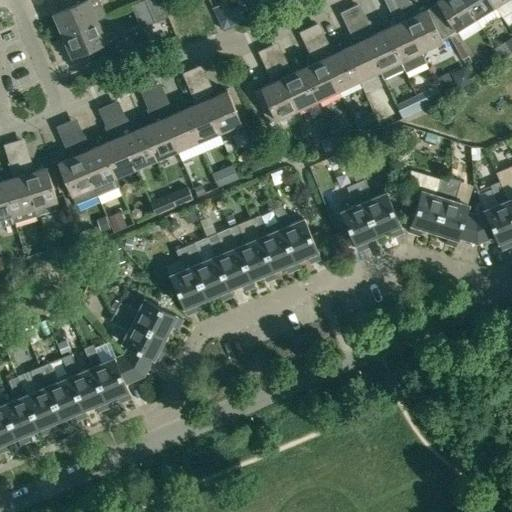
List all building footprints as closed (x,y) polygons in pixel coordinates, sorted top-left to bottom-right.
[(105,15),(98,0),(77,0),(78,2),(53,13),(62,34),(97,19),(105,15)] [(160,0),(144,0),(154,22),(167,16),(160,0)] [(247,0),(251,9),(270,0),(247,0)] [(455,30),(457,29),(474,18),(475,17),(464,0),(437,0),(438,2),(439,4),(433,6),(448,34),(455,30)] [(464,0),(475,17),(495,5),(491,0),(464,0)] [(409,1),(400,5),(421,50),(442,40),(441,38),(448,34),(433,6),(427,9),(415,14),(409,1)] [(421,50),(400,5),(390,10),(396,23),(386,28),(400,60),(405,69),(406,71),(425,62),(420,51),(421,50)] [(222,29),(244,19),(238,8),(228,13),(217,18),(222,29)] [(71,56),(90,48),(95,60),(127,46),(122,35),(106,41),(97,19),(62,34),(71,56)] [(363,33),(365,38),(380,70),(384,79),(405,69),(400,60),(386,28),(375,33),(368,20),(358,25),(363,33)] [(353,38),(363,33),(358,25),(349,29),(353,38)] [(380,70),(365,38),(344,48),(359,80),(380,70)] [(317,44),(321,53),(330,48),(326,40),(317,44)] [(311,57),(321,53),(317,44),(307,49),(311,57)] [(344,48),(323,58),(338,90),(359,80),(344,48)] [(302,68),(317,99),(338,90),(323,58),(302,68)] [(275,63),(279,72),(289,68),(285,59),(275,63)] [(279,72),(275,63),(265,68),(270,77),(279,72)] [(302,68),(281,77),(296,109),(317,99),(302,68)] [(286,114),(296,109),(281,77),(260,87),(275,119),(286,114)] [(209,82),(200,86),(219,132),(241,122),(227,90),(210,97),(208,93),(213,91),(209,82)] [(437,85),(416,95),(422,107),(443,97),(437,85)] [(190,90),(195,104),(184,108),(198,141),(219,132),(200,86),(190,90)] [(260,87),(252,91),(267,123),(275,119),(260,87)] [(167,99),(157,104),(177,150),(198,141),(184,108),(168,115),(166,111),(171,109),(167,99)] [(147,108),(153,122),(142,126),(156,159),(177,150),(157,104),(147,108)] [(125,117),(115,122),(134,168),(156,159),(142,126),(131,131),(125,117)] [(105,126),(111,140),(100,144),(113,177),(134,168),(115,122),(105,126)] [(332,131),(337,140),(342,138),(338,128),(332,131)] [(83,135),(73,140),(95,193),(117,184),(113,177),(100,144),(89,149),(83,135)] [(67,153),(69,157),(57,163),(74,202),(95,193),(73,140),(63,144),(67,153)] [(30,156),(20,159),(23,168),(33,165),(30,156)] [(22,168),(23,168),(20,159),(9,163),(12,172),(14,176),(3,180),(13,213),(35,207),(25,173),(24,173),(22,168)] [(232,166),(219,171),(225,184),(237,179),(232,166)] [(58,206),(57,200),(47,167),(25,173),(35,207),(36,213),(58,206)] [(434,231),(451,178),(441,174),(440,178),(426,174),(422,190),(409,231),(414,233),(414,231),(420,232),(421,227),(434,231)] [(477,243),(475,214),(466,211),(468,204),(454,200),(460,181),(451,178),(434,231),(447,236),(446,241),(450,242),(450,244),(454,246),(457,237),(477,243)] [(365,179),(356,182),(378,234),(390,229),(392,234),(397,232),(398,234),(402,232),(399,225),(400,224),(386,192),(372,197),(365,179)] [(0,224),(15,220),(13,213),(3,180),(0,180),(0,224)] [(475,214),(477,243),(495,236),(498,243),(498,242),(501,249),(506,247),(505,245),(510,243),(508,238),(511,236),(511,211),(507,200),(499,181),(490,185),(497,204),(484,209),(484,210),(475,214)] [(378,234),(356,182),(346,186),(354,205),(341,211),(358,251),(359,250),(363,249),(362,247),(367,244),(364,239),(378,234)] [(191,199),(189,194),(185,187),(171,193),(177,206),(191,199)] [(149,203),(152,210),(155,216),(177,206),(171,193),(149,203)] [(273,209),(281,227),(295,260),(307,255),(310,260),(315,258),(315,260),(320,258),(317,251),(304,218),(290,223),(282,205),(273,209)] [(108,215),(115,230),(126,224),(119,210),(108,215)] [(298,267),(295,260),(281,227),(268,233),(260,214),(251,218),(259,237),(272,270),(285,264),(287,269),(292,267),(293,269),(298,267)] [(229,227),(237,246),(251,279),(263,274),(265,278),(270,276),(271,279),(275,277),(272,270),(259,237),(246,242),(238,223),(229,227)] [(254,286),(251,279),(237,246),(223,251),(216,232),(206,236),(214,255),(228,288),(241,283),(243,288),(248,286),(249,288),(254,286)] [(194,242),(184,246),(206,297),(219,292),(221,297),(226,295),(227,297),(231,295),(228,288),(214,255),(202,261),(194,242)] [(206,297),(184,246),(175,249),(183,268),(170,274),(183,307),(184,307),(187,314),(191,312),(191,310),(195,308),(193,303),(206,297)] [(119,301),(114,310),(165,336),(171,324),(175,326),(178,322),(180,323),(180,322),(182,318),(144,298),(137,311),(119,301)] [(159,348),(165,336),(114,310),(110,319),(128,329),(121,341),(128,345),(124,354),(143,375),(153,357),(160,361),(163,357),(161,355),(163,351),(159,348)] [(83,347),(91,366),(105,399),(118,394),(120,399),(125,397),(125,399),(130,397),(129,395),(130,395),(125,383),(143,375),(124,354),(115,358),(114,356),(101,362),(93,343),(83,347)] [(108,406),(105,399),(91,366),(78,372),(71,353),(61,357),(69,375),(83,408),(96,403),(98,408),(102,406),(103,408),(108,406)] [(48,362),(39,366),(61,418),(74,412),(76,417),(81,415),(82,417),(86,415),(83,408),(69,375),(56,381),(48,362)] [(61,418),(39,366),(30,370),(38,389),(25,394),(39,427),(42,434),(46,432),(45,430),(50,428),(48,423),(61,418)] [(16,398),(3,403),(17,436),(20,443),(24,441),(24,439),(28,437),(26,432),(39,427),(25,394),(17,375),(8,379),(16,398)] [(17,436),(3,403),(0,396),(0,451),(2,451),(1,449),(6,447),(4,442),(17,436)]
